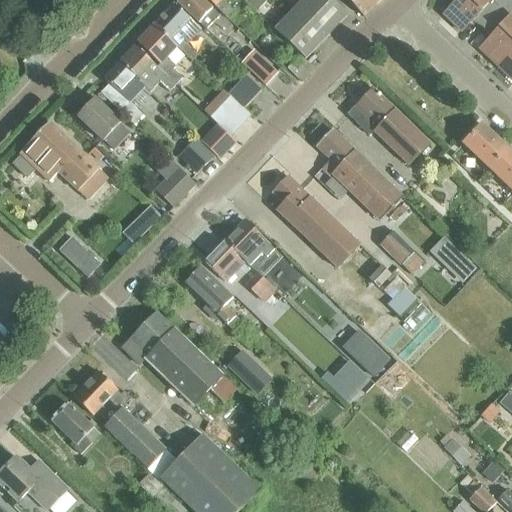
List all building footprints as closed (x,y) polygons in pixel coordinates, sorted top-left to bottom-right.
[(201,0),(177,0),(176,2),(204,29),(205,31),(218,17),(212,11),(212,10),(201,0)] [(221,0),(207,0),(226,18),(233,11),(221,0)] [(241,0),(257,16),(269,3),(265,0),(241,0)] [(303,0),(274,31),(305,60),(347,15),(331,0),(303,0)] [(343,0),(362,19),(380,0),(343,0)] [(475,17),(484,26),(509,0),(457,0),(457,1),(443,15),(461,32),(475,17)] [(479,49),(497,66),(511,49),(511,0),(509,0),(484,26),(493,35),(479,49)] [(173,4),(154,24),(169,37),(167,38),(176,47),(190,60),(194,56),(184,46),(199,30),(173,4)] [(170,74),(167,78),(175,85),(181,80),(171,70),(174,67),(165,59),(176,47),(167,38),(169,37),(154,24),(136,43),(161,67),(161,66),(170,74)] [(135,46),(119,62),(144,87),(143,88),(149,95),(159,85),(167,93),(175,85),(167,78),(135,46)] [(511,49),(497,66),(511,80),(511,49)] [(253,50),(241,63),(265,86),(277,73),(253,50)] [(287,68),(302,83),(314,70),(304,60),(299,55),(287,68)] [(144,87),(119,62),(103,79),(109,85),(101,93),(134,126),(143,116),(129,103),(143,88),(144,87)] [(227,96),(229,98),(250,118),(251,117),(243,110),(261,92),(245,78),(227,96)] [(347,115),(370,137),(374,133),(409,166),(429,145),(372,89),(347,115)] [(210,118),(218,126),(231,138),(250,118),(229,98),(210,118)] [(79,118),(104,142),(105,141),(115,151),(131,134),(121,124),(121,123),(96,99),(79,118)] [(13,166),(27,178),(35,170),(48,182),(57,172),(88,202),(109,180),(103,174),(49,123),(19,155),(21,157),(13,166)] [(463,146),(489,171),(509,151),(483,125),(463,146)] [(218,126),(201,143),(215,157),(220,162),(237,144),(231,138),(229,137),(218,126)] [(322,170),(330,178),(333,176),(380,221),(402,198),(332,130),(315,148),(330,162),(322,170)] [(215,157),(201,143),(200,144),(196,140),(178,159),(196,176),(215,157)] [(489,171),(511,193),(511,153),(509,151),(489,171)] [(157,190),(175,208),(197,185),(179,168),(157,190)] [(275,211),(336,270),(359,246),(287,177),(271,194),(282,205),(275,211)] [(140,216),(140,226),(156,226),(157,210),(146,210),(140,216)] [(243,222),(223,242),(244,262),(250,268),(263,254),(255,247),(262,240),(243,222)] [(413,253),(414,252),(393,232),(379,248),(411,277),(423,263),(413,253)] [(71,239),(58,253),(86,279),(99,266),(71,239)] [(244,262),(223,242),(204,263),(219,278),(220,277),(225,281),(244,262)] [(465,261),(451,276),(460,285),(475,270),(465,261)] [(184,284),(206,306),(202,310),(211,319),(215,316),(235,335),(243,326),(224,308),(232,300),(199,268),(184,284)] [(368,280),(377,289),(389,277),(381,268),(368,280)] [(387,307),(399,319),(417,300),(404,288),(407,285),(394,272),(385,281),(389,285),(382,293),(391,302),(387,307)] [(256,274),(244,286),(263,304),(275,292),(268,285),(256,274)] [(124,346),(142,364),(146,359),(195,407),(211,392),(223,403),(236,389),(156,313),(124,346)] [(323,320),(314,330),(333,347),(342,338),(323,320)] [(241,353),(226,369),(255,397),(270,381),(241,353)] [(109,401),(120,411),(122,409),(131,399),(125,393),(122,395),(99,373),(75,398),(93,416),(109,401)] [(332,401),(320,412),(330,422),(325,427),(333,435),(349,419),(332,401)] [(73,443),(70,446),(81,456),(93,444),(101,436),(93,430),(95,429),(69,404),(51,422),(73,443)] [(490,405),(480,416),(488,423),(498,412),(490,405)] [(122,409),(120,411),(104,428),(124,446),(158,480),(176,461),(122,409)] [(160,480),(192,511),(240,511),(260,492),(235,468),(202,436),(160,480)] [(443,449),(461,467),(470,458),(452,440),(443,449)] [(0,474),(0,485),(18,503),(29,493),(48,511),(68,491),(43,468),(35,476),(16,458),(0,474)] [(492,464),(481,476),(491,485),(502,473),(492,464)] [(302,467),(300,479),(316,480),(318,468),(302,467)] [(138,486),(164,511),(184,511),(163,490),(164,489),(149,475),(138,486)] [(468,502),(479,511),(489,511),(496,504),(472,483),(465,490),(472,497),(468,502)] [(511,511),(511,495),(507,490),(498,499),(511,511)] [(452,511),(472,511),(462,502),(452,511)]
